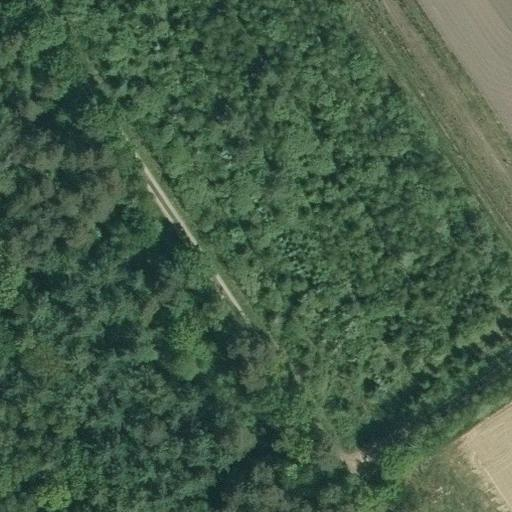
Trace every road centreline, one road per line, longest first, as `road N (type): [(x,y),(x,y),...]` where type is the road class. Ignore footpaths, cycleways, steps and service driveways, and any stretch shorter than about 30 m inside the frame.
road 1 (track): [(353,511),(8,0)]
road 2 (track): [(329,476),(511,359)]
